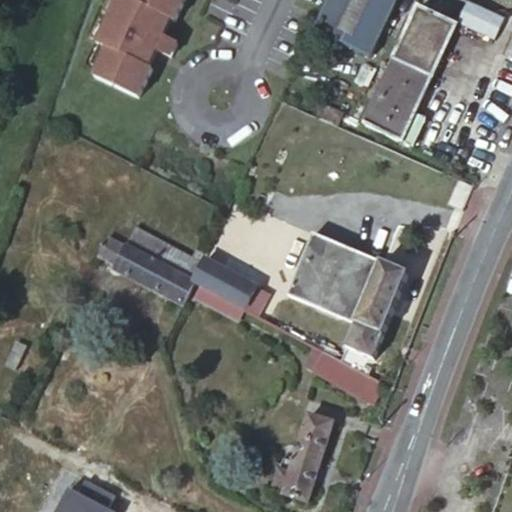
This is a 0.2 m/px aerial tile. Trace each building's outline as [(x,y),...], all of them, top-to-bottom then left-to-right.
[(105,45),(92,73),(134,95),(149,65),(147,63),(141,60),(163,13),(148,6),(149,4),(139,0),(114,0),(95,40),(105,45)] [(139,0),(149,4),(148,6),(163,13),(170,16),(173,18),(181,0),(139,0)] [(324,0),(310,30),(365,57),(391,0),(324,0)] [(416,115),(435,71),(454,25),(416,8),(365,125),(404,142),(416,115)] [(163,13),(141,60),(147,63),(155,48),(170,55),(179,39),(162,31),(170,16),(163,13)] [(427,120),(416,115),(404,142),(415,147),(427,120)] [(405,273),(309,231),(283,292),(352,322),(343,346),(370,358),(405,273)] [(108,274),(176,309),(188,283),(196,266),(128,232),(119,251),(110,270),(108,274)] [(110,270),(119,251),(99,241),(90,259),(110,270)] [(199,260),(196,266),(188,283),(242,311),(253,288),(199,260)] [(370,399),(381,380),(318,348),(309,368),(370,399)] [(329,420),(303,413),(285,476),(271,472),(267,484),(281,489),(279,492),(307,500),(329,420)] [(109,505),(116,492),(87,476),(72,503),(63,498),(54,511),(110,511),(113,507),(109,505)]
